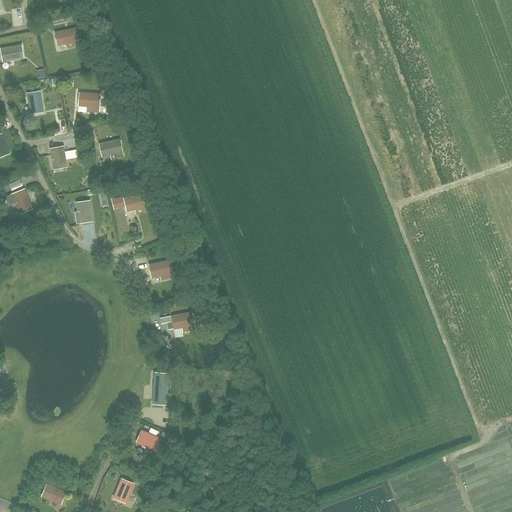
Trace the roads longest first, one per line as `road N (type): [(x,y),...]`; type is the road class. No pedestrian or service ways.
road 1 (track): [(511,418),(477,430),(392,208),(486,173)]
road 2 (track): [(313,0),(392,208)]
